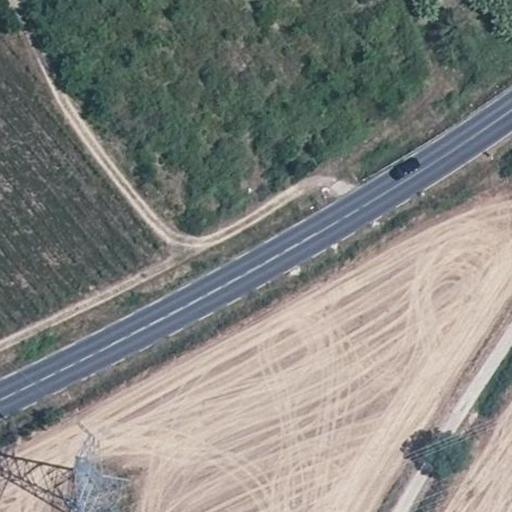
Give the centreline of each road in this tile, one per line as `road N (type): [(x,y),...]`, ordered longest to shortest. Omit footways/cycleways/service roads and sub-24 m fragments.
road 1 (primary): [(511,108),(231,283),(0,397)]
road 2 (track): [(511,331),(397,511)]
